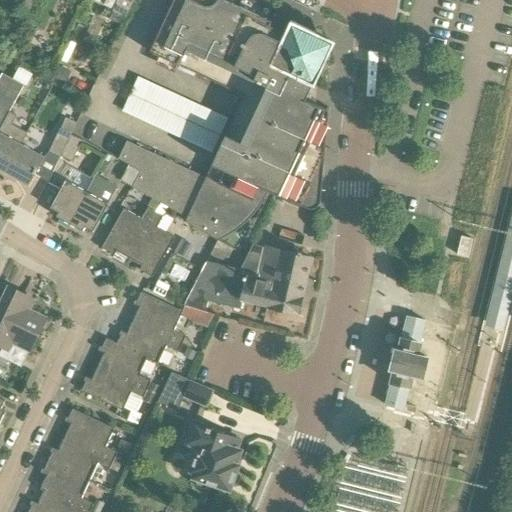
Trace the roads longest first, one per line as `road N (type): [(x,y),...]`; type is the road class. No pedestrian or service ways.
road 1 (unclassified): [(282,511),(308,447),(347,285),(357,145),(380,15)]
road 2 (residential): [(0,491),(82,318),(69,269),(0,230)]
